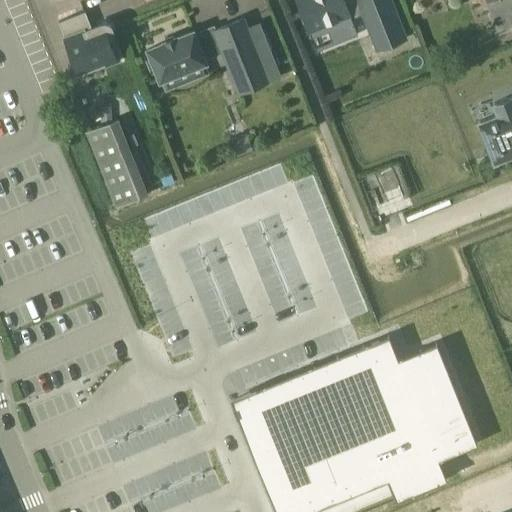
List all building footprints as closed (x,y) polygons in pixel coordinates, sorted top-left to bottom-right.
[(295,0),(310,37),(327,30),(332,43),(357,33),(352,20),(362,17),(376,52),(406,41),(389,0),(295,0)] [(63,39),(77,74),(102,65),(103,68),(119,62),(114,49),(111,50),(107,39),(109,38),(110,36),(111,33),(111,30),(110,28),(108,26),(106,25),(103,24),(101,25),(91,29),(85,13),(58,23),(64,39),(63,39)] [(160,81),(204,64),(203,60),(221,53),(238,95),(268,83),(243,20),(213,32),(212,30),(194,37),(192,34),(175,40),(175,39),(165,44),(148,51),(149,54),(143,56),(151,75),(156,73),(160,81)] [(496,115),(477,123),(494,163),(511,155),(511,96),(492,105),(496,115)] [(148,194),(117,119),(86,132),(117,207),(148,194)] [(246,132),(229,138),(237,157),(253,150),(246,132)] [(346,381),(251,419),(282,494),(271,499),(276,511),(307,511),(387,480),(402,474),(411,494),(446,480),(438,460),(477,444),(436,344),(398,360),(389,337),(337,358),(346,381)]
